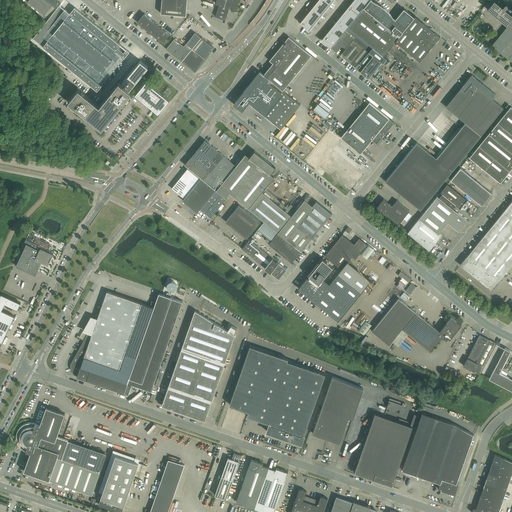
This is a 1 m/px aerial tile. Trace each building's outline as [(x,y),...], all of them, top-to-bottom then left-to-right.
[(28,0),(27,2),(44,15),(52,6),(56,9),(61,3),(56,0),(28,0)] [(161,0),(161,9),(161,13),(186,15),(186,11),(187,0),(161,0)] [(219,4),(215,17),(225,20),(229,8),(232,9),(232,10),(232,11),(233,11),(234,12),(235,11),(236,11),(236,10),(239,0),(216,0),(216,3),(219,4)] [(318,0),(317,2),(325,9),(329,5),(321,0),(318,0)] [(403,31),(413,18),(414,17),(410,14),(410,15),(403,9),(395,19),(393,17),(388,11),(385,8),(380,5),(376,3),(374,2),(371,0),(369,0),(368,2),(365,6),(351,24),(348,27),(357,35),(373,47),(383,55),(395,41),(403,31)] [(355,0),(354,0),(349,7),(358,14),(364,7),(355,0)] [(511,19),(511,12),(506,8),(508,5),(508,4),(507,3),(505,3),(503,5),(496,0),(493,0),(488,7),(498,15),(498,18),(500,19),(502,19),(507,23),(511,19)] [(317,2),(313,6),(322,13),(325,9),(317,2)] [(313,6),(310,10),(319,17),(322,13),(313,6)] [(349,7),(343,14),(352,21),(358,14),(349,7)] [(70,14),(69,14),(119,54),(121,56),(124,58),(129,52),(126,49),(120,45),(75,8),(70,14)] [(310,10),(307,14),(316,21),(319,17),(310,10)] [(170,34),(144,14),(137,22),(163,43),(170,34)] [(307,14),(304,18),(313,25),(316,21),(307,14)] [(343,14),(337,21),(346,28),(352,21),(343,14)] [(420,61),(440,36),(415,16),(414,17),(413,18),(403,31),(395,41),(420,61)] [(33,38),(37,42),(38,43),(55,22),(50,18),(47,21),(33,38)] [(304,18),(300,23),(309,30),(313,25),(304,18)] [(511,19),(511,21),(491,45),(492,45),(508,58),(511,53),(511,19)] [(64,20),(53,34),(101,74),(112,60),(64,20)] [(337,21),(332,28),(341,36),(346,28),(337,21)] [(346,48),(354,39),(357,35),(348,27),(344,31),(331,48),(336,52),(342,45),(346,48)] [(332,28),(326,36),(335,43),(341,36),(332,28)] [(174,39),(166,48),(195,71),(214,48),(195,32),(184,46),(174,39)] [(359,64),(373,47),(357,35),(354,39),(346,48),(340,55),(355,67),(358,64),(359,64)] [(283,90),(311,55),(288,36),(269,60),(273,63),(263,74),(267,77),(283,90)] [(326,36),(322,40),(331,48),(335,43),(326,36)] [(43,46),(69,67),(97,91),(102,85),(47,41),(43,46)] [(360,71),(373,56),(381,62),(383,63),(387,59),(383,55),(373,47),(359,64),(361,66),(358,69),(360,71)] [(368,78),(381,62),(373,56),(360,71),(368,78)] [(74,106),(79,110),(79,111),(101,129),(102,129),(122,104),(122,103),(127,98),(132,92),(131,92),(129,90),(132,86),(138,91),(135,94),(156,111),(158,112),(169,99),(168,99),(146,81),(141,87),(135,83),(148,66),(140,60),(135,66),(124,80),(121,84),(119,82),(118,82),(99,105),(78,88),(78,89),(78,88),(68,101),(68,102),(74,106)] [(260,72),(237,100),(235,102),(234,104),(241,110),(242,111),(242,110),(244,109),(248,103),(280,129),(300,104),(283,90),(267,77),(263,74),(260,72)] [(472,74),(446,107),(465,122),(481,135),(503,109),(503,108),(495,101),(492,98),(493,97),(495,94),(480,81),(476,78),(472,74)] [(369,102),(341,137),(342,138),(360,153),(372,139),(376,143),(386,131),(394,122),(389,118),(369,102)] [(500,182),(511,167),(511,107),(510,106),(469,157),(500,182)] [(417,142),(385,181),(420,210),(463,158),(481,135),(465,122),(460,128),(447,145),(436,158),(427,150),(417,142)] [(334,142),(314,167),(317,170),(346,194),(363,174),(357,170),(367,158),(342,139),(337,144),(334,142)] [(207,142),(205,140),(184,164),(201,178),(215,190),(236,165),(232,162),(216,149),(211,145),(207,142)] [(271,164),(254,150),(249,157),(245,154),(216,190),(225,197),(229,193),(249,208),(259,195),(262,192),(274,177),(272,175),(270,174),(271,172),(275,167),(272,164),(271,164)] [(171,188),(184,198),(200,178),(187,168),(171,188)] [(492,193),(476,180),(461,168),(451,180),(482,205),(492,193)] [(200,178),(184,198),(182,200),(197,212),(200,209),(215,190),(201,178),(200,178)] [(467,199),(447,184),(440,192),(442,193),(438,197),(453,209),(456,205),(460,208),(467,199)] [(215,190),(200,209),(205,214),(221,194),(215,190)] [(278,232),(292,215),(297,209),(291,204),(285,210),(263,192),(262,192),(259,195),(249,208),(278,232)] [(221,194),(205,214),(210,218),(226,199),(221,194)] [(301,251),(332,213),(316,201),(312,206),(310,203),(308,202),(311,197),(308,194),(297,209),(292,215),(278,232),(297,248),(301,251)] [(467,220),(453,209),(438,197),(437,196),(419,218),(439,234),(448,223),(458,231),(467,220)] [(384,198),(379,204),(377,207),(385,215),(386,214),(398,224),(409,210),(397,200),(392,205),(384,198)] [(466,256),(459,264),(460,265),(491,290),(495,286),(498,282),(498,281),(511,264),(511,200),(467,256),(466,256)] [(226,222),(247,239),(260,222),(239,205),(226,222)] [(439,234),(419,218),(408,233),(429,250),(441,236),(439,234)] [(296,249),(277,233),(270,243),(288,258),(293,261),(301,251),(297,248),(296,249)] [(324,256),(341,269),(348,261),(351,257),(346,253),(354,243),(342,234),(324,256)] [(359,237),(354,243),(346,253),(351,257),(355,260),(367,244),(359,237)] [(20,257),(16,266),(35,275),(37,271),(42,261),(48,264),(53,253),(49,251),(50,249),(51,247),(52,245),(47,243),(42,240),(36,238),(33,243),(26,240),(24,243),(26,244),(20,257)] [(278,263),(275,260),(253,242),(250,240),(250,239),(242,249),(268,270),(271,272),(278,263)] [(338,320),(371,280),(348,261),(341,269),(329,283),(324,279),(322,281),(321,280),(333,266),(322,258),(320,261),(319,261),(308,274),(309,275),(310,276),(309,278),(307,277),(298,288),(309,297),(326,311),(338,320)] [(278,263),(271,272),(279,279),(286,269),(278,263)] [(177,286),(178,284),(178,283),(177,281),(176,280),(174,279),(173,279),(171,279),(170,280),(169,281),(168,283),(168,284),(168,286),(168,287),(170,288),(171,289),(173,289),(174,289),(176,288),(177,287),(177,286)] [(153,386),(183,301),(170,297),(171,294),(167,293),(166,296),(159,293),(154,307),(107,291),(97,319),(94,318),(94,317),(86,332),(86,331),(88,332),(72,361),(72,362),(71,363),(71,364),(71,365),(71,366),(71,367),(71,368),(71,369),(71,370),(72,371),(72,372),(73,373),(74,374),(75,375),(76,376),(124,392),(129,378),(153,386)] [(0,347),(2,342),(15,316),(2,310),(5,303),(18,309),(21,303),(1,294),(0,296),(0,347)] [(439,331),(436,329),(398,298),(372,331),(389,345),(402,329),(430,352),(444,335),(450,339),(461,325),(456,321),(456,320),(451,316),(449,319),(446,322),(447,322),(439,331)] [(162,405),(205,420),(235,334),(195,310),(162,405)] [(495,343),(482,336),(479,334),(463,366),(479,374),(495,343)] [(288,359),(250,346),(229,404),(248,411),(247,416),(269,424),(267,431),(281,436),(282,435),(287,437),(287,438),(301,443),(304,435),(325,374),(287,361),(288,359)] [(511,350),(505,348),(489,379),(511,390),(511,379),(499,373),(511,350)] [(333,376),(313,433),(340,443),(349,417),(353,419),(363,388),(333,376)] [(62,458),(68,440),(57,436),(65,413),(46,407),(41,422),(40,425),(35,424),(34,423),(32,423),(31,423),(29,423),(27,423),(26,424),(24,424),(23,425),(22,426),(20,427),(19,428),(18,430),(18,431),(17,432),(17,434),(16,436),(16,437),(16,439),(14,439),(15,441),(15,443),(17,443),(18,444),(18,445),(19,446),(20,447),(21,448),(22,449),(23,450),(24,450),(24,451),(26,451),(30,453),(24,471),(90,494),(98,471),(62,458)] [(359,458),(353,463),(356,466),(354,472),(392,485),(413,426),(375,413),(373,418),(367,423),(370,426),(364,431),(367,434),(362,439),(364,442),(359,447),(362,450),(356,455),(359,458)] [(456,483),(473,434),(455,424),(422,413),(402,470),(440,483),(438,489),(455,494),(458,484),(456,483)] [(155,425),(150,439),(179,449),(184,435),(155,425)] [(228,457),(214,496),(226,500),(241,456),(234,453),(232,459),(228,457)] [(511,461),(495,454),(483,488),(476,508),(475,508),(474,508),(473,508),(473,509),(472,509),(472,511),(471,511),(498,511),(511,472),(511,461)] [(120,511),(121,511),(139,463),(116,455),(98,504),(120,511)] [(167,511),(184,465),(169,459),(151,511),(167,511)] [(264,511),(274,511),(288,472),(276,468),(276,470),(262,465),(263,463),(251,459),(236,502),(264,511)] [(322,511),(328,498),(321,496),(319,500),(305,495),(306,491),(299,488),(291,511),(322,511)] [(376,511),(377,511),(370,509),(371,506),(354,500),(353,503),(336,497),(330,511),(376,511)] [(5,511),(8,504),(0,501),(0,511),(5,511)]
